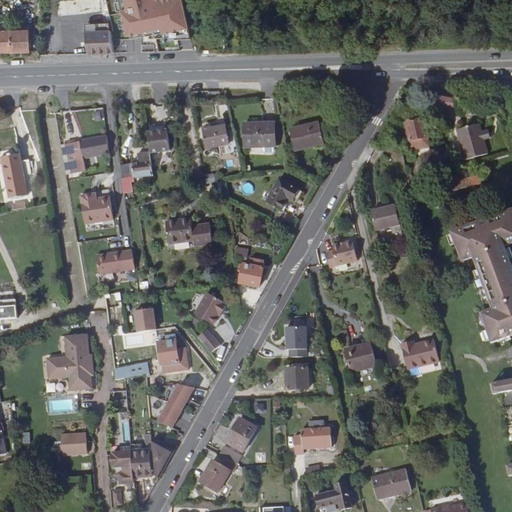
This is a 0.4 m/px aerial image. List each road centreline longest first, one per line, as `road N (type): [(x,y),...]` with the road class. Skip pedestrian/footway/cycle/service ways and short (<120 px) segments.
road 1 (residential): [(391,74),(151,511)]
road 2 (primary): [(397,60),(179,70)]
road 3 (primary): [(179,70),(391,74)]
road 4 (primary): [(179,70),(0,77)]
